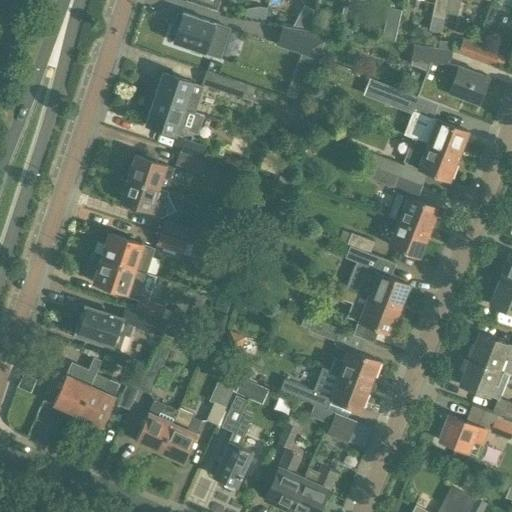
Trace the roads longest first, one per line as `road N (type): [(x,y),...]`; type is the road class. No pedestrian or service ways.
road 1 (residential): [(361,511),(511,121)]
road 2 (residential): [(7,355),(126,0)]
road 3 (secondary): [(0,229),(73,0)]
road 4 (residential): [(147,511),(0,446)]
